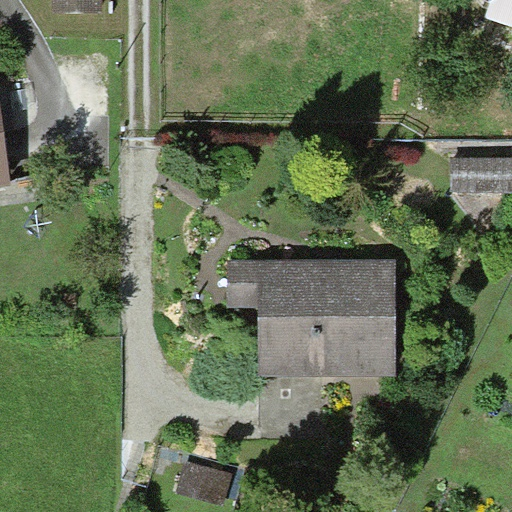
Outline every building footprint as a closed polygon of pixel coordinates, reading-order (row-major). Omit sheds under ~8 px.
[(101,0),(50,0),(50,15),(102,14),(101,0)] [(511,0),(490,0),(483,22),(511,31),(511,0)] [(0,187),(10,186),(0,114),(0,187)] [(511,161),(449,164),(450,198),(511,195),(511,161)] [(331,264),(227,265),(227,307),(257,307),(258,382),(394,381),(393,264),(331,264)]
